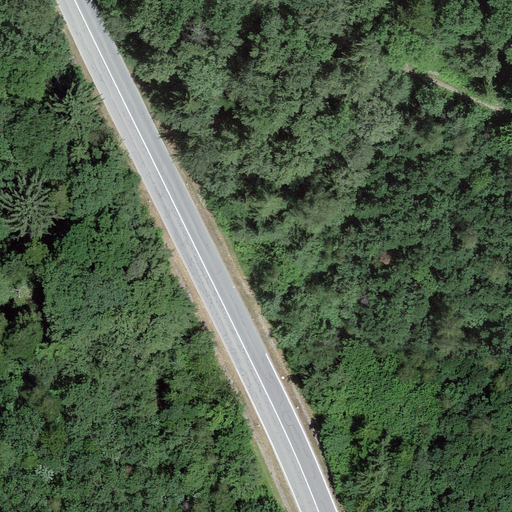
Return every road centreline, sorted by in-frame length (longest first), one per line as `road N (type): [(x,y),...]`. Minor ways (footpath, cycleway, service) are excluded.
road 1 (secondary): [(318,511),(75,0)]
road 2 (track): [(511,48),(371,0),(3,0),(0,10)]
